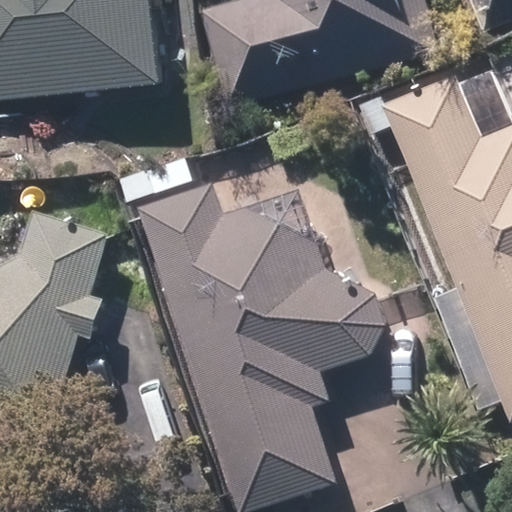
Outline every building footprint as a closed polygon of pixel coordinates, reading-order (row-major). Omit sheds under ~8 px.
[(0,0),(0,99),(177,82),(168,0),(0,0)] [(259,0),(211,11),(233,105),(451,51),(437,0),(259,0)] [(511,0),(478,0),(491,32),(511,23),(511,0)] [(511,399),(511,84),(508,76),(475,88),(472,78),(399,106),(470,289),(440,302),(483,411),(511,399)] [(174,150),(175,159),(201,157),(200,148),(174,150)] [(126,179),(134,201),(164,191),(156,169),(126,179)] [(152,207),(249,509),(348,477),(325,404),(341,398),(332,370),(383,353),(400,321),(390,290),(339,264),(315,189),(237,213),(227,183),(152,207)] [(0,418),(59,436),(92,332),(105,335),(117,297),(105,292),(124,232),(49,208),(33,257),(0,274),(0,418)]
